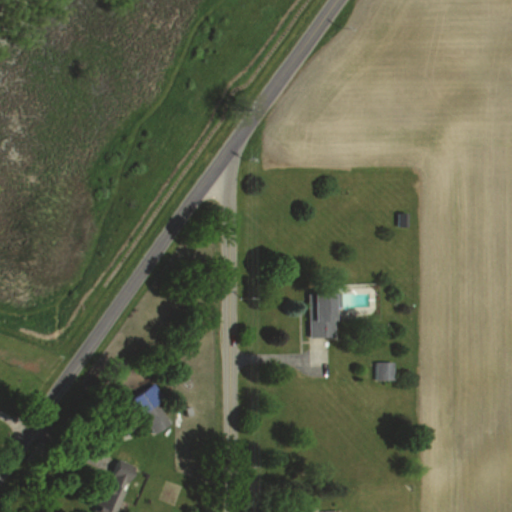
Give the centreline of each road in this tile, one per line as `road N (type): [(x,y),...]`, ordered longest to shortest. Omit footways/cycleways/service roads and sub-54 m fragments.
road 1 (residential): [(0,469),(216,167)]
road 2 (residential): [(231,511),(228,211),(216,167)]
road 3 (residential): [(216,167),(336,0)]
